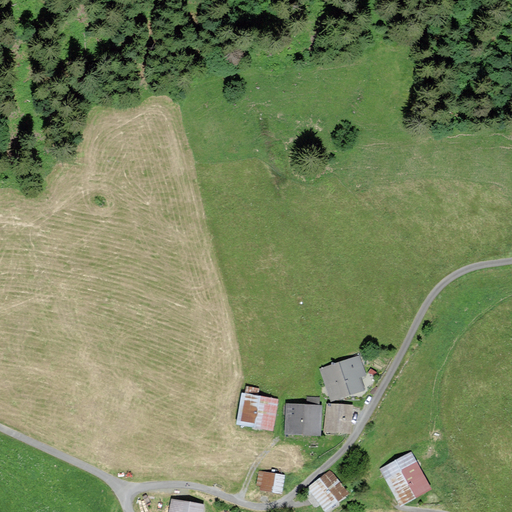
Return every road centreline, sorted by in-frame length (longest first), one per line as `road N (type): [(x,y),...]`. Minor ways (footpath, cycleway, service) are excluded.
road 1 (unclassified): [(511,260),(454,274),(434,290),(347,443),(276,504),(258,507),(178,484),(125,490)]
road 2 (unclassified): [(125,490),(0,427)]
